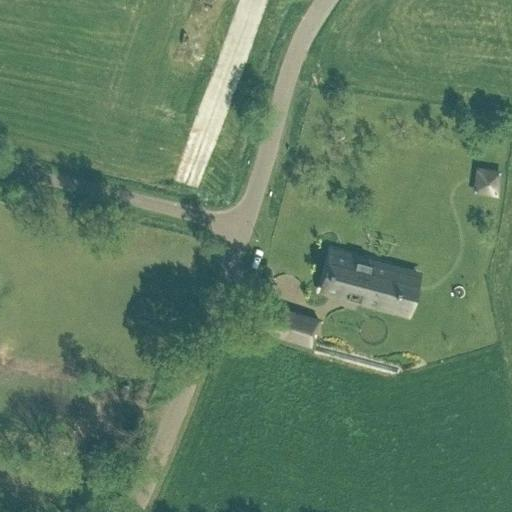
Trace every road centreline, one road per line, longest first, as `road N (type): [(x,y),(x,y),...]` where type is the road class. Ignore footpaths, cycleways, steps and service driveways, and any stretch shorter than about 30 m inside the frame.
road 1 (unclassified): [(129,511),(244,227)]
road 2 (unclassified): [(244,227),(0,164)]
road 3 (unclassified): [(244,227),(288,72),(323,0)]
